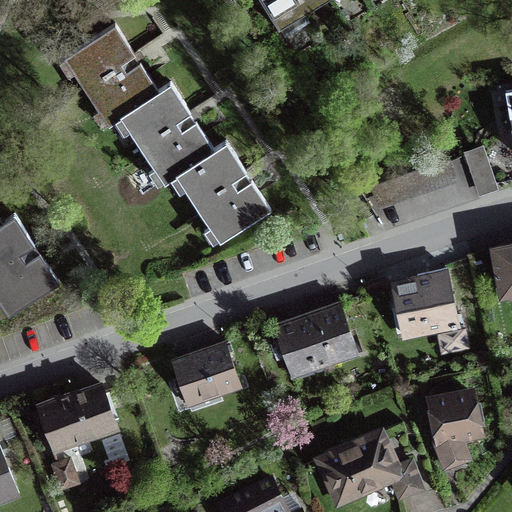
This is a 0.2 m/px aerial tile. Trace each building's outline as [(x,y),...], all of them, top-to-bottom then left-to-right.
[(297,0),(234,0),(236,3),(240,0),(260,0),(284,37),(310,21),(300,4),(297,0)] [(114,21),(64,54),(65,57),(67,55),(76,69),(74,70),(109,123),(171,82),(170,81),(158,88),(137,56),(114,21)] [(193,116),(171,82),(109,123),(109,124),(124,114),(132,128),(130,129),(165,181),(179,172),(227,141),(226,139),(214,147),(193,116)] [(270,207),(248,173),(227,141),(179,172),(188,186),(186,187),(220,239),(270,207)] [(499,188),(483,144),(464,150),(479,195),(499,188)] [(449,156),(434,162),(444,188),(460,182),(449,156)] [(434,162),(419,168),(429,194),(444,188),(434,162)] [(419,168),(403,174),(414,200),(429,194),(419,168)] [(387,180),(398,206),(414,200),(403,174),(387,180)] [(387,180),(372,186),(383,213),(398,206),(387,180)] [(0,223),(15,214),(15,213),(2,221),(0,218),(0,223)] [(15,214),(0,223),(0,300),(8,313),(58,281),(46,262),(37,248),(15,214)] [(511,243),(495,246),(503,292),(511,290),(511,243)] [(458,323),(446,266),(417,272),(418,276),(393,281),(404,334),(458,323)] [(364,286),(367,294),(388,286),(386,278),(364,286)] [(341,302),(275,325),(293,375),(358,353),(341,302)] [(226,342),(173,360),(188,404),(241,386),(226,342)] [(102,383),(41,405),(55,446),(117,425),(102,383)] [(479,430),(471,391),(432,399),(443,430),(436,432),(448,464),(466,457),(452,436),(479,430)] [(395,465),(381,432),(321,456),(339,498),(392,475),(400,494),(422,485),(411,458),(395,465)] [(0,447),(0,499),(18,493),(0,447)] [(71,456),(54,462),(63,487),(79,481),(71,456)] [(289,511),(273,478),(222,503),(226,511),(289,511)]
